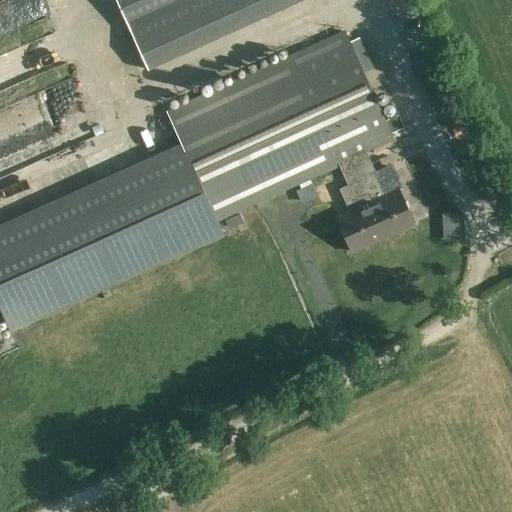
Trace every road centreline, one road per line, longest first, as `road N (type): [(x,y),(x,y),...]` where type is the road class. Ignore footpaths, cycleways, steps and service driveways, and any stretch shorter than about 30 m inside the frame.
road 1 (track): [(56,511),(431,334),(472,291)]
road 2 (track): [(355,370),(288,221)]
